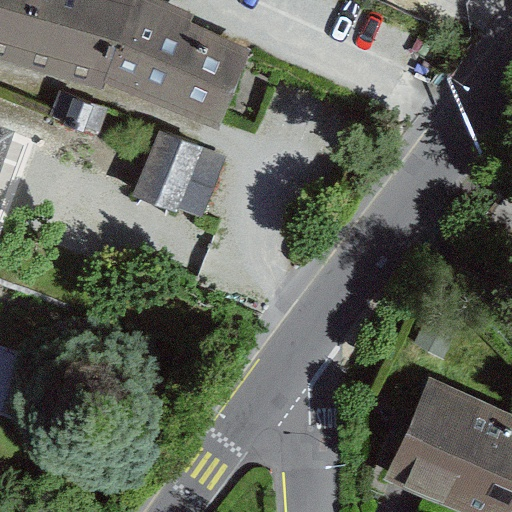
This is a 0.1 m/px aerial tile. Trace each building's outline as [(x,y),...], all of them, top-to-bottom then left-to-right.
[(228,113),(252,52),(196,27),(199,17),(158,0),(139,0),(138,2),(131,0),(0,0),(0,48),(109,80),(111,70),(226,119),(228,113)] [(114,111),(65,90),(56,112),(54,118),(103,138),(114,111)] [(0,158),(10,131),(0,127),(0,158)] [(232,157),(163,131),(139,193),(208,219),(232,157)] [(511,511),(511,417),(439,385),(397,477),(476,511),(511,511)]
